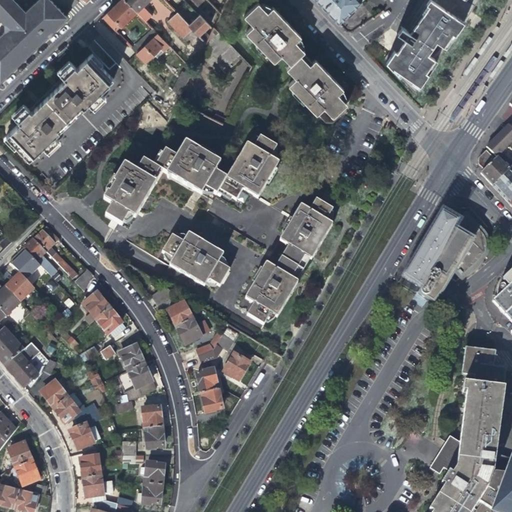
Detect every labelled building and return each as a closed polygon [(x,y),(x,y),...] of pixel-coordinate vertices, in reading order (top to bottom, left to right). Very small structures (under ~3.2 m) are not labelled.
[(0,79),(66,17),(49,0),(0,0),(0,21),(5,27),(0,32),(0,79)] [(114,31),(134,12),(123,0),(119,0),(112,8),(101,18),(114,31)] [(141,6),(146,0),(123,0),(134,12),(144,21),(150,16),(141,6)] [(361,0),(314,0),(337,24),(361,0)] [(427,0),(406,31),(400,27),(398,30),(395,34),(401,38),(384,63),(413,94),(477,0),(427,0)] [(243,16),(252,26),(244,33),(259,48),(260,47),(267,55),(267,56),(272,62),(279,55),(282,58),(289,65),(285,69),(294,78),(286,85),(292,91),(294,90),(301,97),(299,99),(315,115),(322,108),(331,117),(346,103),(337,94),(342,89),(318,64),(314,59),(312,60),(303,51),(305,50),(296,40),(300,36),(295,31),(272,7),(266,12),(257,2),(243,16)] [(182,37),(191,29),(188,25),(175,12),(166,20),(182,37)] [(199,15),(188,25),(191,29),(198,35),(209,26),(199,15)] [(141,38),(130,48),(135,53),(156,34),(152,29),(142,38),(141,38)] [(162,53),(168,46),(156,34),(135,53),(144,62),(158,49),(162,53)] [(489,37),(478,52),(481,55),(492,39),(489,37)] [(75,67),(70,61),(65,65),(58,72),(64,78),(58,83),(38,103),(29,111),(24,105),(12,116),(18,122),(4,135),(27,159),(41,146),(45,150),(57,139),(52,135),(86,102),(90,107),(102,95),(98,91),(113,77),(90,53),(75,67)] [(475,57),(463,72),(466,75),(478,59),(475,57)] [(501,60),(490,75),(493,78),(504,62),(501,60)] [(172,91),(179,95),(189,76),(182,73),(172,91)] [(328,125),(332,120),(324,112),(319,117),(328,125)] [(511,144),(511,132),(508,128),(498,138),(486,149),(497,159),(502,155),(511,144)] [(102,213),(119,224),(126,213),(132,216),(153,182),(149,180),(156,168),(198,194),(203,185),(213,191),(216,186),(236,198),(241,189),(251,195),(255,197),(269,173),(275,163),(267,158),(273,147),(256,136),(250,148),(241,143),(222,176),(211,170),(217,161),(181,141),(173,155),(162,148),(151,165),(139,158),(132,170),(121,163),(111,180),(100,197),(109,202),(102,213)] [(479,167),(484,172),(495,161),(487,153),(479,160),(479,163),(479,167)] [(497,159),(495,161),(484,172),(481,175),(488,183),(492,187),(509,171),(511,167),(511,165),(502,155),(497,159)] [(511,179),(511,174),(509,171),(492,187),(497,193),(511,179)] [(500,196),(509,206),(511,202),(511,179),(497,193),(500,196)] [(295,283),(292,281),(306,258),(308,260),(330,224),(323,220),(330,208),(313,198),(306,210),(297,205),(290,218),(282,231),(276,240),(285,245),(279,255),(271,268),(263,263),(260,268),(242,298),(250,303),(244,313),(261,323),(267,313),(274,317),(295,283)] [(490,229),(467,204),(443,207),(436,220),(439,222),(407,277),(424,287),(422,290),(422,292),(423,294),(424,295),(426,296),(428,296),(430,295),(436,285),(450,262),(457,269),(465,278),(488,256),(475,243),(490,229)] [(32,239),(45,253),(49,249),(52,245),(57,241),(45,228),(32,239)] [(180,242),(168,235),(158,252),(169,259),(166,266),(200,286),(204,280),(215,287),(226,270),(214,263),(219,255),(215,252),(185,233),(180,242)] [(0,244),(0,250),(1,252),(10,243),(7,239),(0,244)] [(22,249),(40,267),(43,271),(48,267),(40,258),(43,254),(31,241),(28,244),(22,249)] [(55,254),(49,249),(45,253),(51,258),(55,254)] [(23,277),(34,267),(21,253),(15,258),(9,263),(23,277)] [(73,273),(55,254),(51,258),(69,277),(73,273)] [(450,262),(436,285),(428,297),(435,301),(444,290),(457,269),(450,262)] [(46,274),(43,271),(40,267),(36,271),(42,277),(46,274)] [(84,293),(92,277),(86,271),(78,286),(84,293)] [(13,280),(4,288),(19,303),(34,290),(19,274),(13,280)] [(498,295),(498,297),(498,298),(498,299),(498,300),(499,301),(499,302),(499,303),(501,307),(505,304),(511,311),(511,274),(502,283),(502,286),(499,290),(498,295)] [(4,317),(19,303),(4,288),(2,290),(0,287),(0,312),(4,317)] [(173,295),(162,288),(149,297),(156,307),(173,295)] [(82,304),(95,320),(108,308),(102,301),(96,293),(82,304)] [(511,311),(505,304),(501,307),(499,303),(499,302),(499,301),(498,300),(498,299),(498,298),(498,297),(493,302),(511,321),(511,311)] [(167,311),(176,328),(191,320),(182,303),(173,307),(167,311)] [(9,313),(16,321),(26,312),(20,304),(9,313)] [(107,334),(109,333),(120,323),(115,317),(108,308),(95,320),(107,334)] [(194,316),(191,320),(176,328),(181,337),(185,345),(208,333),(202,322),(198,324),(194,316)] [(125,328),(120,323),(109,333),(113,337),(125,328)] [(2,330),(0,331),(0,363),(4,367),(18,355),(22,351),(3,329),(2,330)] [(195,351),(198,357),(212,352),(218,342),(222,336),(217,334),(210,345),(195,351)] [(233,343),(222,336),(218,342),(223,345),(220,350),(224,352),(226,353),(233,343)] [(65,342),(69,346),(73,341),(70,338),(65,342)] [(213,361),(217,355),(220,350),(223,345),(218,342),(212,352),(198,357),(200,365),(213,361)] [(108,347),(99,352),(104,360),(113,354),(108,347)] [(119,354),(127,371),(142,364),(139,355),(135,347),(119,354)] [(80,356),(81,357),(83,361),(97,353),(93,348),(80,356)] [(472,511),(478,503),(492,511),(511,511),(511,459),(495,453),(503,390),(501,390),(501,388),(503,388),(505,371),(492,369),(494,356),(466,352),(463,377),(472,378),(471,386),(462,385),(461,394),(466,395),(459,445),(449,439),(429,471),(439,477),(443,471),(448,475),(440,486),(444,489),(428,511),(472,511)] [(37,377),(18,355),(4,367),(13,378),(23,390),(37,377)] [(223,373),(237,382),(242,374),(248,364),(233,356),(223,373)] [(48,361),(47,362),(42,374),(49,377),(55,365),(48,361)] [(148,378),(142,364),(127,371),(134,389),(123,393),(127,402),(154,391),(148,378)] [(196,376),(200,394),(217,391),(221,390),(218,372),(213,373),(212,372),(211,367),(202,368),(204,374),(196,376)] [(43,398),(52,408),(65,398),(70,394),(61,383),(56,386),(53,384),(40,394),(43,398)] [(221,409),(217,391),(200,394),(202,401),(198,402),(201,414),(211,412),(214,411),(221,409)] [(77,413),(65,398),(52,408),(56,414),(63,423),(71,417),(77,413)] [(113,403),(114,412),(130,410),(130,402),(113,403)] [(142,410),(143,429),(161,428),(160,417),(159,409),(142,410)] [(71,417),(75,423),(85,417),(81,410),(77,413),(71,417)] [(76,450),(82,447),(94,442),(94,441),(101,438),(88,415),(85,417),(75,423),(77,428),(68,432),(72,440),(76,450)] [(4,429),(0,424),(0,449),(14,432),(7,426),(4,429)] [(162,438),(161,428),(143,429),(145,449),(162,448),(162,438)] [(121,443),(121,457),(134,457),(134,443),(121,443)] [(7,450),(14,468),(30,462),(25,451),(22,444),(7,450)] [(80,468),(82,479),(99,476),(96,457),(79,460),(80,468)] [(33,469),(30,462),(14,468),(10,470),(13,475),(12,476),(15,484),(20,482),(21,487),(37,480),(33,469)] [(146,465),(143,484),(160,486),(162,475),(163,467),(146,465)] [(92,505),(99,503),(105,502),(104,494),(112,494),(110,481),(100,483),(99,476),(82,479),(83,488),(85,498),(91,497),(92,505)] [(43,494),(45,487),(34,484),(33,492),(43,494)] [(159,495),(160,486),(143,484),(142,491),(139,491),(138,495),(136,495),(135,503),(158,506),(159,495)] [(0,506),(1,506),(14,510),(18,493),(0,488),(0,506)] [(19,489),(18,493),(14,510),(13,511),(32,511),(35,502),(36,498),(35,498),(37,494),(19,489)] [(131,504),(118,499),(116,506),(128,510),(131,504)] [(114,511),(116,506),(105,502),(99,503),(96,511),(114,511)]
